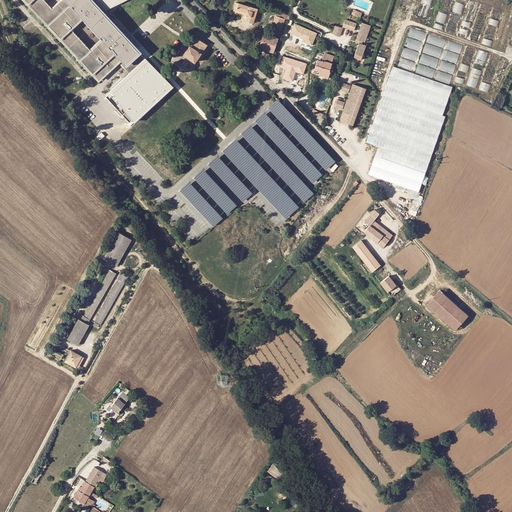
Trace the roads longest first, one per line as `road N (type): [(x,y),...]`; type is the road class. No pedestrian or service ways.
road 1 (track): [(63,282),(29,348),(76,383),(6,511)]
road 2 (track): [(350,166),(444,285),(479,315),(511,328)]
road 3 (unclassified): [(189,0),(350,166)]
